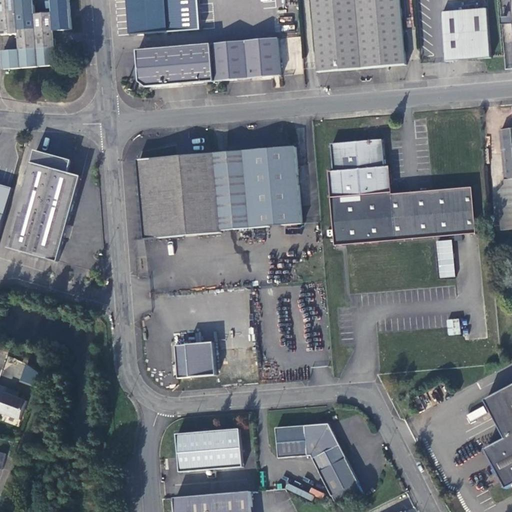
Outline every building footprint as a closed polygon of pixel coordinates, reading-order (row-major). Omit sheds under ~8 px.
[(0,0),(0,13),(2,36),(19,34),(21,51),(3,52),(5,70),(15,69),(58,66),(57,51),(55,31),(73,30),(70,0),(51,0),(53,13),(36,15),(34,0),(0,0)] [(129,0),(132,36),(202,30),(199,0),(129,0)] [(313,0),(320,73),(407,66),(401,0),(313,0)] [(443,13),(447,62),(454,62),(454,59),(492,58),(488,9),(443,13)] [(139,51),(142,82),(149,88),(283,75),(279,38),(139,51)] [(511,129),(502,130),(507,186),(500,193),(503,231),(511,230),(511,129)] [(438,238),(434,191),(394,195),(391,167),(386,167),(384,140),(376,141),(376,145),(370,146),(370,141),(332,145),(335,172),(330,172),(336,246),(347,245),(434,238),(438,238)] [(228,153),(235,230),(303,224),(297,147),(228,153)] [(65,241),(82,177),(70,174),(74,161),(37,151),(10,249),(22,252),(21,258),(26,259),(28,254),(59,262),(65,241)] [(140,160),(147,240),(222,233),(222,231),(235,230),(228,153),(140,160)] [(434,191),(438,238),(478,234),(474,188),(434,191)] [(440,278),(455,276),(451,239),(435,241),(440,278)] [(448,335),(460,334),(459,318),(446,319),(448,335)] [(215,343),(189,345),(191,378),(218,376),(215,343)] [(179,379),(191,378),(189,345),(176,346),(179,379)] [(24,366),(20,381),(33,385),(37,370),(24,366)] [(0,412),(22,421),(29,402),(15,397),(16,392),(0,386),(0,412)] [(511,387),(487,401),(507,439),(487,450),(508,489),(511,487),(511,387)] [(359,483),(360,483),(330,424),(277,429),(280,459),(312,456),(333,497),(333,496),(339,509),(365,496),(359,483)] [(241,430),(178,435),(181,473),(245,468),(243,443),(241,430)] [(253,511),(252,492),(176,499),(177,511),(253,511)]
